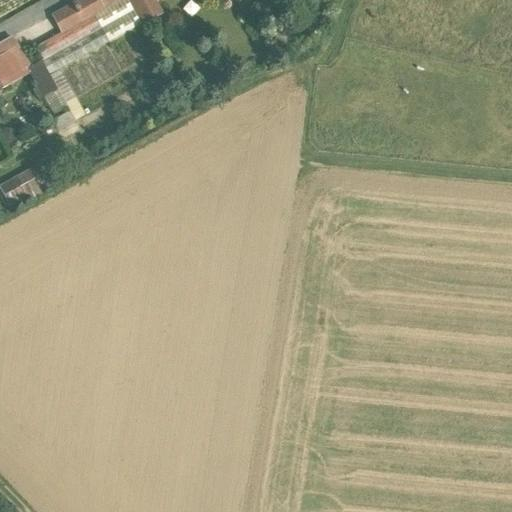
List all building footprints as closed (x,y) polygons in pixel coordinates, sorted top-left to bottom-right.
[(140,27),(125,0),(34,51),(40,63),(56,90),(72,120),(84,113),(60,71),(140,27)] [(85,0),(54,18),(64,33),(125,0),(140,27),(161,16),(151,0),(85,0)] [(9,40),(0,45),(0,59),(15,51),(9,40)] [(0,59),(0,86),(27,70),(15,51),(0,59)] [(56,90),(40,63),(27,70),(44,98),(56,90)] [(0,189),(13,211),(54,188),(41,166),(0,189)]
